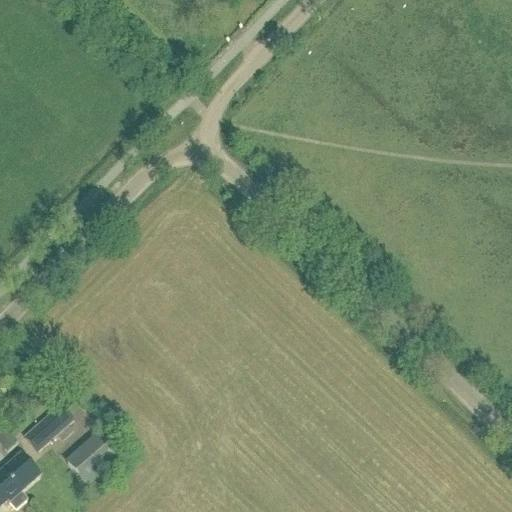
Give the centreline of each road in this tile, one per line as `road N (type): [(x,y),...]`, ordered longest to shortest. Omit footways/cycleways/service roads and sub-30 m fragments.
road 1 (unclassified): [(511,436),(198,141)]
road 2 (unclassified): [(0,331),(145,177),(198,141)]
road 3 (unclassified): [(316,0),(231,87),(198,141)]
